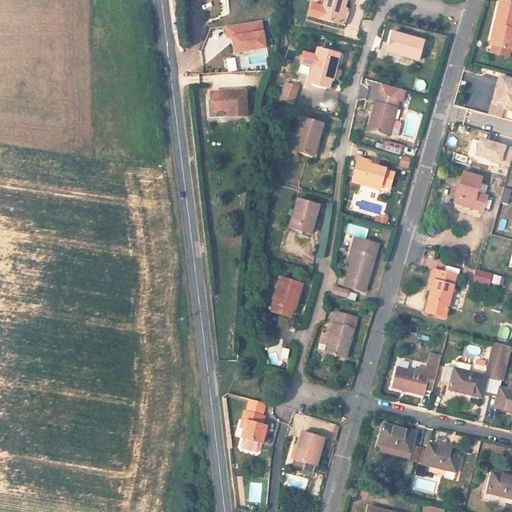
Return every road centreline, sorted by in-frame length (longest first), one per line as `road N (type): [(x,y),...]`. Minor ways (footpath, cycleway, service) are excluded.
road 1 (tertiary): [(224,511),(161,0)]
road 2 (residential): [(383,0),(357,71),(321,288),(291,394),(357,417)]
road 3 (unclassified): [(362,401),(467,20)]
road 4 (residential): [(362,401),(511,440)]
